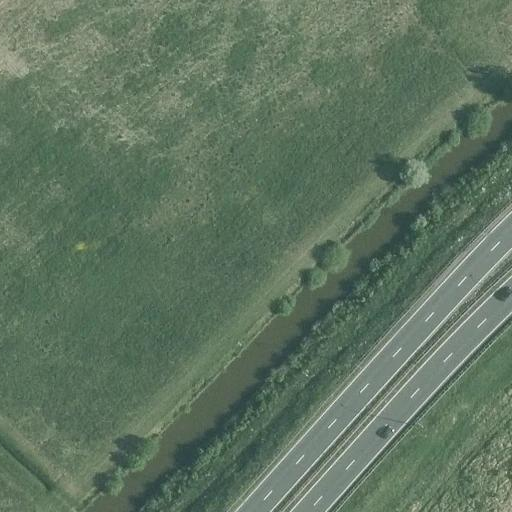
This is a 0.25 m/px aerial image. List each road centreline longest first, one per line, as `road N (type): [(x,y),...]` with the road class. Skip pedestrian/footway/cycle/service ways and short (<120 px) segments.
road 1 (trunk): [(511,229),(253,511)]
road 2 (trunk): [(307,511),(511,293)]
